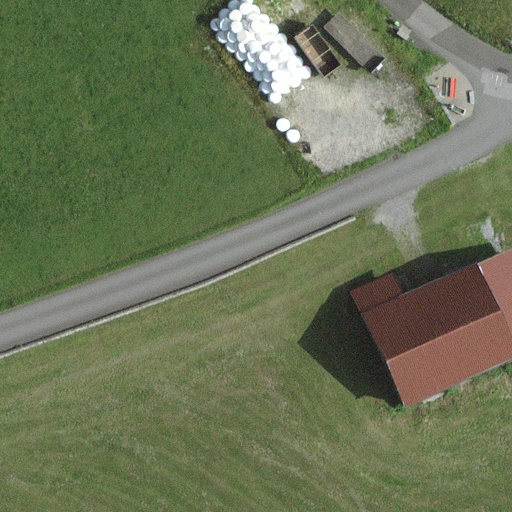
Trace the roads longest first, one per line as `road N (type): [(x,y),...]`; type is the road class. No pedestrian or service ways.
road 1 (unclassified): [(0,327),(315,209),(482,135),(511,98)]
road 2 (unclassified): [(399,0),(511,81)]
